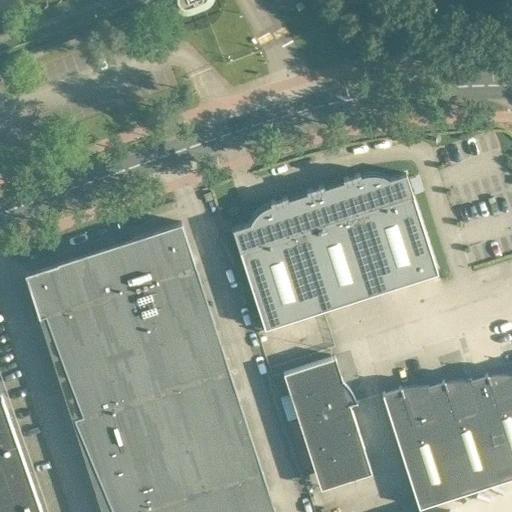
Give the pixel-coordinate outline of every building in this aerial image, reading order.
[(360,172),(343,177),(344,180),(354,212),(379,290),(438,271),(413,194),(406,172),(389,178),(387,177),(385,176),(383,175),(380,174),(378,173),(375,173),(372,172),(369,173),(366,173),(363,174),(360,174),(360,172)] [(307,191),(288,198),(298,230),(323,308),(379,290),(354,212),(344,180),(324,186),(323,184),(307,189),(307,191)] [(249,223),(233,228),(239,249),(264,327),(323,308),(298,230),(288,198),(287,196),(270,201),(271,203),(268,204),(265,205),(263,207),(260,208),(258,210),(256,213),(254,215),(252,217),(251,220),(249,223)] [(45,313),(196,265),(182,221),(128,238),(25,272),(39,315),(45,313)] [(82,413),(228,366),(196,265),(45,313),(82,413)] [(357,399),(356,399),(350,388),(342,378),(335,355),(283,371),(312,465),(365,448),(350,403),(357,400),(357,399)] [(127,511),(262,468),(228,366),(82,413),(74,416),(113,511),(127,511)] [(470,378),(502,480),(511,476),(511,371),(501,371),(488,373),(487,372),(486,372),(486,373),(470,378)] [(426,385),(461,493),(502,480),(470,378),(457,377),(444,379),(444,378),(443,379),(427,385),(426,385)] [(400,386),(383,391),(382,392),(419,507),(461,493),(426,385),(427,385),(414,383),(401,386),(401,385),(400,385),(400,386)] [(42,511),(0,389),(0,511),(42,511)] [(275,511),(262,468),(127,511),(275,511)]
